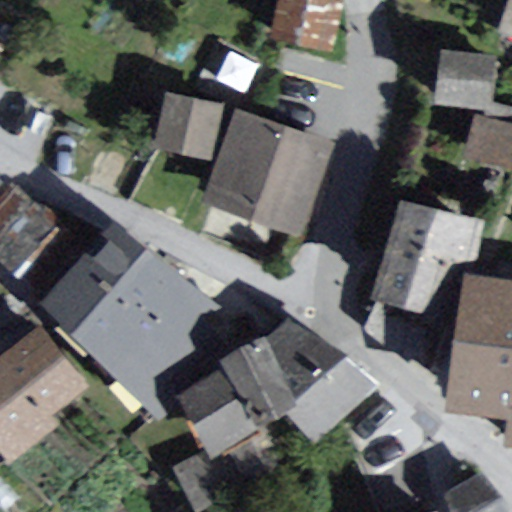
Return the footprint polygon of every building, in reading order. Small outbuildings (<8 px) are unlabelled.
[(338,10),(309,0),(285,0),(271,49),(324,63),(338,10)] [(499,62),(447,55),(439,105),(476,112),(493,115),(499,62)] [(211,168),(228,111),(175,98),(161,154),(211,168)] [(511,120),(476,112),(469,163),(507,169),(511,137),(511,120)] [(244,116),(208,204),(306,243),(338,155),(244,116)] [(103,239),(28,191),(0,229),(0,255),(64,296),(103,239)] [(490,216),(416,198),(391,304),(468,326),(490,216)] [(129,233),(74,309),(170,426),(254,336),(129,233)] [(511,285),(491,284),(473,407),(511,412),(511,285)] [(381,391),(304,323),(252,374),(325,449),(381,391)] [(55,325),(0,372),(0,432),(25,466),(99,387),(55,325)] [(202,511),(218,511),(306,461),(238,379),(200,410),(225,447),(178,476),(202,511)] [(470,511),(511,511),(511,499),(496,480),(466,502),(470,511)]
